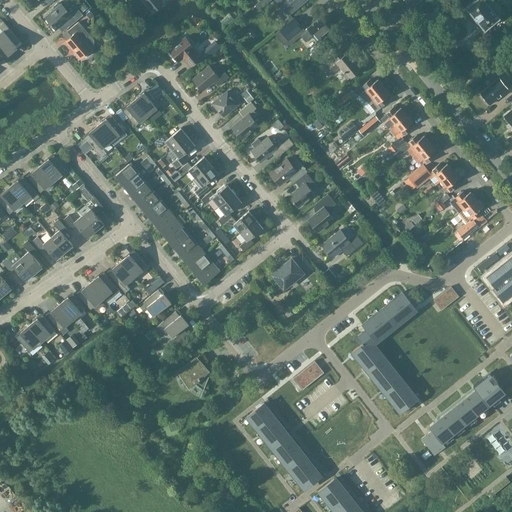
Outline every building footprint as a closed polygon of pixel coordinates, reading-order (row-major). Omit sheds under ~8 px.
[(157,0),(143,0),(154,12),(162,5),(157,0)] [(259,10),(271,0),(270,0),(262,0),(255,6),(259,10)] [(274,0),(288,15),(306,0),(274,0)] [(485,28),(505,12),(495,0),(475,0),(467,7),(485,28)] [(83,15),(76,7),(69,13),(61,4),(60,5),(59,4),(57,3),(54,6),(54,8),(55,9),(45,18),(56,30),(67,21),(71,25),(83,15)] [(84,4),(79,8),(83,12),(87,8),(84,4)] [(318,40),(334,27),(324,15),(308,28),(308,29),(302,34),(307,40),(313,35),(318,40)] [(294,18),(280,30),(289,40),(303,28),(294,18)] [(12,49),(20,42),(4,22),(0,25),(0,27),(3,31),(0,33),(0,44),(8,54),(13,50),(12,49)] [(84,56),(87,56),(88,53),(91,50),(85,42),(85,39),(90,35),(79,22),(67,31),(72,36),(65,42),(71,49),(74,49),(76,51),(74,52),(80,59),(84,56)] [(246,33),(252,41),(258,36),(251,28),(246,33)] [(194,49),(185,38),(169,51),(178,62),(183,58),(190,66),(200,58),(194,49)] [(348,80),(361,69),(347,53),(343,57),(340,53),(347,43),(341,39),(331,54),(335,58),(322,69),(329,76),(339,67),(344,73),(343,74),(348,80)] [(217,44),(210,50),(214,55),(220,49),(217,44)] [(178,74),(185,69),(182,65),(175,70),(178,74)] [(229,77),(225,72),(219,78),(209,66),(193,79),(202,91),(214,81),(218,86),(229,77)] [(508,89),(498,78),(480,93),(490,105),(508,89)] [(367,101),(383,87),(378,80),(374,83),(370,79),(362,86),(365,90),(360,95),(366,102),(367,101)] [(385,97),(389,94),(383,87),(367,101),(376,112),(388,101),(385,97)] [(148,116),(162,105),(149,90),(141,97),(140,95),(135,99),(148,116)] [(223,116),(238,104),(228,91),(213,104),(223,116)] [(250,93),(244,98),(248,103),(254,98),(250,93)] [(349,93),(332,106),(336,111),(353,98),(349,93)] [(135,126),(148,116),(135,99),(130,104),(131,105),(123,112),(135,126)] [(254,111),(256,108),(251,102),(238,112),(244,118),(232,127),(237,133),(236,134),(240,139),(241,138),(242,139),(258,126),(253,119),(257,115),(254,111)] [(389,129),(394,125),(406,115),(401,108),(396,111),(393,108),(385,114),(386,115),(381,119),(389,129)] [(394,125),(389,129),(398,139),(401,136),(402,138),(411,130),(408,125),(412,122),(406,115),(394,125)] [(97,126),(111,142),(124,131),(112,116),(103,123),(102,122),(97,126)] [(377,116),(359,131),(364,136),(381,122),(377,116)] [(322,126),(316,119),(312,122),(317,129),(322,126)] [(359,129),(355,124),(340,136),(344,141),(359,129)] [(103,148),(111,142),(97,126),(92,130),(93,131),(85,138),(93,148),(101,157),(106,153),(103,148)] [(172,150),(188,137),(181,128),(168,139),(164,134),(154,142),(159,147),(166,142),(172,150)] [(398,148),(405,142),(402,138),(401,136),(398,139),(392,143),(393,144),(388,148),(391,151),(397,146),(398,148)] [(407,144),(405,142),(398,148),(397,146),(391,151),(394,155),(399,150),(402,154),(408,150),(413,157),(430,143),(424,136),(419,139),(416,136),(408,142),(409,143),(407,144)] [(195,145),(188,137),(172,150),(168,153),(174,161),(172,163),(176,168),(186,160),(182,155),(193,146),(195,145)] [(279,140),(276,142),(271,142),(268,137),(261,142),(259,139),(252,145),(254,148),(251,151),(261,162),(272,153),(276,158),(294,144),(289,138),(282,144),(279,140)] [(85,138),(78,144),(86,154),(93,148),(85,138)] [(335,142),(329,147),(333,151),(339,146),(335,142)] [(431,154),(435,150),(430,143),(413,157),(418,163),(423,160),(426,164),(435,158),(431,154)] [(385,146),(377,153),(381,158),(389,152),(385,146)] [(346,154),(340,158),(344,164),(350,159),(346,154)] [(53,182),(67,171),(54,156),(46,163),(45,162),(40,166),(53,182)] [(150,162),(146,157),(141,162),(145,167),(150,163),(150,162)] [(195,178),(211,165),(204,157),(203,158),(192,167),(188,163),(178,171),(182,176),(189,170),(195,178)] [(291,164),(288,160),(287,159),(270,173),(280,186),(291,176),(295,182),(306,173),(307,172),(297,159),(291,164)] [(123,184),(138,172),(131,163),(116,175),(123,184)] [(357,171),(361,176),(370,169),(366,164),(357,171)] [(412,182),(428,168),(423,164),(405,178),(410,183),(412,182)] [(440,182),(453,171),(447,164),(443,168),(440,164),(431,172),(428,168),(412,182),(417,188),(429,178),(436,185),(440,182)] [(205,184),(217,175),(218,174),(211,165),(195,178),(202,186),(195,192),(199,197),(209,189),(205,184)] [(40,193),(53,182),(40,166),(35,170),(36,171),(28,178),(40,193)] [(454,182),(459,178),(453,171),(440,182),(449,192),(458,186),(454,182)] [(131,193),(146,181),(138,172),(123,184),(131,193)] [(306,173),(295,182),(300,187),(289,196),(298,208),(315,195),(309,187),(314,183),(306,173)] [(35,201),(40,197),(23,177),(15,184),(14,183),(9,187),(23,203),(31,196),(35,201)] [(80,181),(74,186),(76,189),(83,184),(80,181)] [(138,202),(153,190),(146,181),(131,193),(138,202)] [(219,207),(234,194),(227,185),(226,186),(215,196),(211,191),(201,199),(205,204),(212,199),(219,207)] [(0,202),(10,214),(23,203),(9,187),(4,191),(5,193),(0,197),(0,202)] [(370,192),(369,193),(372,197),(378,192),(375,188),(370,192)] [(146,211),(161,199),(153,190),(138,202),(146,211)] [(458,214),(476,199),(470,192),(466,196),(462,192),(454,199),(449,203),(458,214)] [(229,212),(240,203),(241,202),(234,194),(219,207),(225,214),(218,220),(222,225),(232,217),(229,212)] [(319,211),(308,220),(318,232),(334,219),(327,211),(336,204),(328,194),(314,205),(319,211)] [(435,209),(443,203),(449,197),(447,194),(433,206),(435,209)] [(97,212),(103,207),(93,195),(84,202),(90,209),(82,215),(95,231),(104,224),(103,223),(93,212),(95,210),(97,212)] [(153,220),(168,208),(161,199),(146,211),(153,220)] [(477,210),(481,206),(476,199),(458,214),(467,225),(456,234),(462,241),(470,235),(469,235),(480,226),(474,220),(481,214),(477,210)] [(446,206),(443,203),(435,209),(438,213),(446,206)] [(403,205),(397,210),(400,214),(407,209),(403,205)] [(160,229),(175,217),(168,208),(153,220),(160,229)] [(240,233),(256,220),(249,211),(248,212),(236,222),(232,217),(222,225),(227,230),(234,225),(240,233)] [(102,217),(107,224),(111,221),(106,214),(102,217)] [(197,214),(194,217),(201,226),(205,223),(197,214)] [(95,231),(82,215),(74,222),(69,215),(64,219),(72,229),(77,225),(86,237),(87,238),(95,231)] [(418,215),(412,220),(416,224),(422,219),(418,215)] [(168,238),(183,226),(175,217),(160,229),(168,238)] [(73,245),(72,244),(62,233),(67,229),(58,219),(53,223),(59,230),(51,237),(65,252),(73,245)] [(250,238),(262,229),(263,228),(256,220),(240,233),(247,240),(240,246),(244,251),(254,243),(250,238)] [(175,247),(190,235),(183,226),(168,238),(175,247)] [(27,237),(31,233),(34,231),(31,227),(28,230),(24,233),(27,237)] [(219,228),(215,231),(220,237),(224,234),(219,228)] [(421,238),(412,228),(405,234),(414,244),(421,238)] [(340,230),(322,245),(323,247),(323,248),(324,250),(325,251),(327,252),(332,258),(341,250),(346,256),(363,243),(355,234),(348,240),(340,230)] [(5,232),(2,235),(6,240),(10,237),(5,232)] [(182,256),(197,244),(190,235),(175,247),(182,256)] [(65,252),(51,237),(44,243),(38,237),(33,241),(41,251),(46,247),(55,258),(56,260),(65,252)] [(34,274),(42,267),(41,265),(41,266),(31,254),(36,250),(28,240),(23,245),(28,252),(21,258),(34,274)] [(190,265),(205,253),(197,244),(182,256),(190,265)] [(219,249),(214,254),(217,257),(222,252),(219,249)] [(121,261),(134,277),(147,266),(135,252),(127,258),(126,257),(121,261)] [(197,274),(212,262),(205,253),(190,265),(197,274)] [(511,255),(486,277),(496,289),(494,291),(503,302),(511,294),(511,255)] [(286,286),(288,286),(289,286),(292,285),(293,285),(291,283),(302,273),(304,276),(312,269),(303,257),(295,263),(291,259),(272,274),(278,281),(276,283),(276,284),(279,285),(282,286),(281,286),(282,286),(286,286)] [(455,265),(450,259),(449,257),(435,268),(442,276),(455,265)] [(34,274),(21,258),(13,265),(7,258),(1,263),(5,266),(10,272),(15,268),(25,280),(24,280),(25,281),(34,274)] [(126,284),(134,277),(121,261),(116,266),(117,267),(109,274),(125,293),(130,289),(126,284)] [(5,266),(1,263),(0,262),(0,291),(3,295),(11,288),(10,287),(1,276),(5,272),(2,268),(5,266)] [(205,283),(220,271),(212,262),(197,274),(205,283)] [(329,269),(323,273),(331,282),(336,278),(329,269)] [(120,292),(117,288),(104,273),(96,280),(95,279),(90,283),(104,299),(104,298),(107,303),(120,292)] [(165,282),(160,276),(145,289),(150,294),(165,282)] [(90,310),(104,299),(90,283),(85,287),(86,288),(78,295),(90,310)] [(442,294),(434,301),(441,310),(450,304),(459,297),(452,288),(451,287),(449,288),(442,294)] [(171,302),(166,297),(165,298),(158,290),(139,306),(143,311),(148,307),(154,315),(171,302)] [(360,346),(352,353),(401,414),(417,401),(371,344),(416,308),(415,307),(403,292),(363,324),(367,330),(354,340),(360,346)] [(59,304),(73,320),(86,309),(74,294),(65,301),(64,300),(59,304)] [(129,300),(122,306),(127,312),(134,306),(131,302),(129,300)] [(66,326),(73,320),(59,304),(55,308),(56,310),(47,316),(63,335),(69,330),(66,326)] [(176,311),(155,328),(160,333),(165,329),(172,337),(188,324),(184,318),(183,319),(176,311)] [(42,341),(55,330),(43,316),(35,322),(34,321),(29,325),(42,341)] [(29,352),(42,341),(29,325),(24,330),(25,331),(17,338),(23,345),(29,352)] [(186,329),(168,344),(173,350),(191,335),(186,329)] [(145,335),(149,339),(153,336),(149,331),(145,335)] [(23,345),(17,338),(8,345),(9,346),(12,349),(14,352),(23,345)] [(64,340),(58,345),(65,353),(71,349),(64,340)] [(208,373),(207,373),(197,359),(204,353),(178,373),(179,373),(182,371),(186,376),(180,380),(185,388),(191,383),(195,387),(198,389),(202,391),(201,396),(208,378),(209,377),(209,376),(209,375),(208,375),(208,374),(208,373)] [(315,361),(293,378),(296,383),(297,382),(299,385),(298,385),(302,390),(324,372),(320,368),(318,366),(318,365),(315,361)] [(432,430),(421,438),(422,439),(434,455),(435,455),(442,449),(445,446),(442,442),(446,439),(447,439),(447,438),(460,427),(461,428),(461,427),(470,420),(471,420),(470,420),(484,409),(485,409),(485,408),(488,405),(489,406),(506,392),(496,380),(497,380),(493,374),(492,375),(490,372),(487,375),(473,386),(474,387),(477,384),(480,388),(477,390),(476,388),(466,396),(466,397),(463,400),(462,399),(442,415),(443,415),(441,417),(443,421),(434,428),(431,425),(434,422),(433,422),(428,426),(429,427),(430,427),(432,430)] [(262,404),(246,417),(288,469),(302,488),(312,480),(319,475),(318,475),(309,463),(309,462),(308,462),(288,436),(262,404)] [(334,479),(318,491),(322,497),(329,506),(333,511),(360,511),(355,505),(354,506),(350,501),(349,499),(348,499),(344,494),(345,493),(339,485),(338,485),(334,480),(334,479)]
